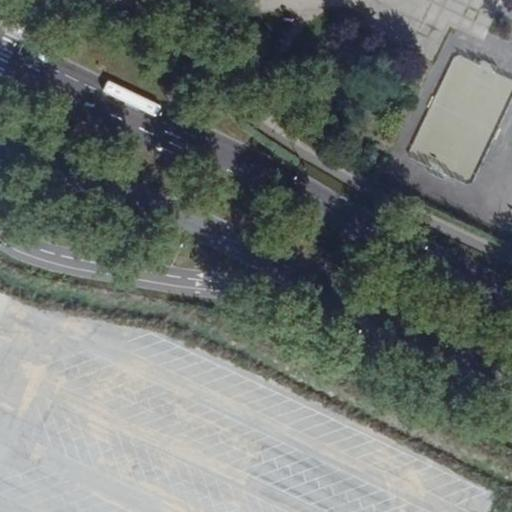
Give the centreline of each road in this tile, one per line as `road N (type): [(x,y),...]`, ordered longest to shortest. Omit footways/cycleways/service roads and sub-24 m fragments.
road 1 (primary): [(511,300),(0,45)]
road 2 (primary): [(0,140),(511,378)]
